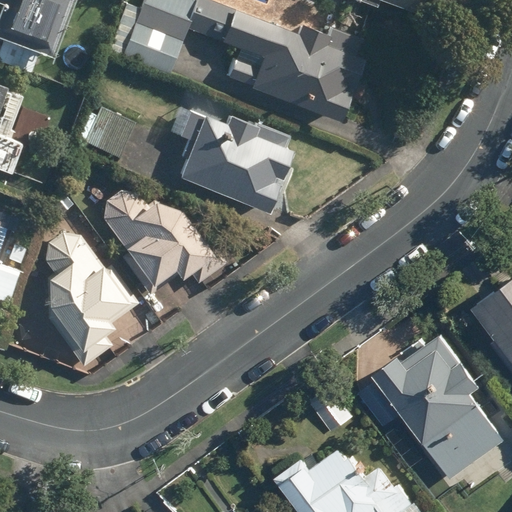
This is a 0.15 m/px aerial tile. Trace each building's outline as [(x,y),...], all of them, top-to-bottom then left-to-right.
[(0,0),(0,38),(2,40),(0,43),(0,59),(28,71),(35,53),(45,57),(66,0),(0,0)] [(245,93),(332,127),(358,59),(352,57),(359,39),(327,26),(324,34),(297,23),(293,33),(208,0),(137,0),(136,4),(126,1),(108,50),(168,74),(185,31),(235,50),(224,78),(247,87),(245,93)] [(376,0),(412,14),(417,0),(376,0)] [(0,171),(2,172),(14,141),(0,135),(0,106),(7,89),(0,85),(0,171)] [(80,142),(116,160),(136,119),(99,102),(80,142)] [(175,177),(263,211),(274,183),(268,181),(270,177),(275,179),(287,149),(281,147),(286,134),(254,122),(252,125),(225,115),(222,125),(176,107),(166,132),(185,139),(179,155),(183,157),(175,177)] [(123,248),(118,253),(147,290),(168,274),(173,281),(187,270),(197,283),(225,261),(186,211),(177,218),(160,197),(147,207),(133,189),(131,188),(130,188),(129,188),(127,188),(126,188),(124,188),(123,189),(121,189),(120,189),(119,190),(117,190),(116,191),(115,191),(113,192),(112,193),(111,193),(110,194),(109,195),(108,196),(107,197),(106,198),(105,199),(104,200),(103,201),(102,203),(101,204),(101,205),(100,206),(100,208),(99,209),(99,211),(98,212),(98,213),(98,215),(98,216),(123,248)] [(51,273),(42,280),(42,307),(82,364),(111,344),(102,332),(108,327),(107,324),(138,302),(137,301),(109,263),(101,268),(78,236),(42,261),(51,273)] [(0,264),(0,305),(2,307),(16,271),(0,264)] [(511,276),(471,308),(494,338),(490,341),(511,370),(511,276)] [(371,372),(372,373),(450,478),(504,438),(469,391),(480,383),(441,331),(424,343),(419,337),(371,372)] [(310,401),(330,431),(353,416),(333,385),(310,401)] [(308,450),(274,477),(302,511),(428,511),(403,480),(392,488),(375,467),(365,475),(342,446),(319,464),(308,450)]
